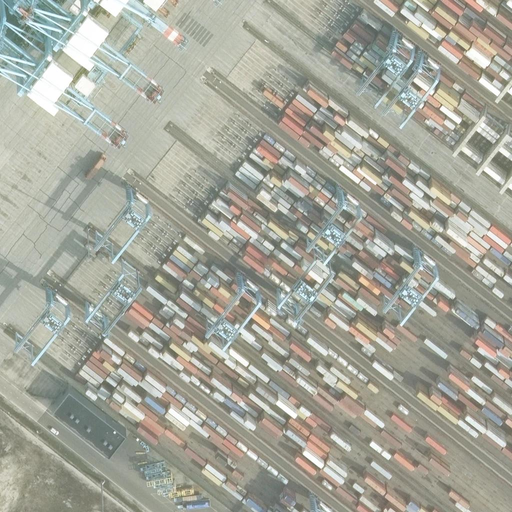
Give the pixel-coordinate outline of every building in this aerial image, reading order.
[(361,241),(360,250),(367,251),(369,242),(361,241)] [(177,287),(276,350),(280,350),(286,354),(288,350),(300,351),(297,355),(290,354),(287,359),(292,360),(291,372),(308,346),(292,336),(294,319),(256,295),(255,297),(246,291),(232,291),(231,290),(232,277),(222,271),(215,282),(216,268),(199,257),(194,265),(195,254),(178,243),(172,252),(193,266),(188,274),(187,282),(181,282),(177,287)] [(278,285),(313,309),(325,291),(311,281),(310,283),(303,278),(301,280),(288,272),(278,285)] [(379,329),(389,327),(399,336),(401,335),(409,327),(409,323),(384,301),(373,303),(356,288),(358,299),(354,303),(354,304),(349,309),(356,316),(351,323),(351,327),(359,325),(355,322),(362,321),(364,329),(367,331),(366,324),(370,329),(371,333),(377,327),(379,329)] [(254,401),(264,407),(270,399),(275,391),(264,384),(270,375),(250,362),(247,368),(245,384),(228,373),(224,373),(226,364),(230,358),(242,367),(243,358),(190,322),(182,321),(178,328),(189,335),(188,337),(178,353),(186,358),(194,359),(200,363),(190,362),(189,370),(196,376),(219,378),(218,384),(251,406),(254,401)] [(481,417),(484,450),(511,463),(511,440),(510,442),(506,437),(511,424),(511,409),(457,353),(463,409),(480,418),(481,417)] [(89,362),(99,369),(98,371),(105,375),(110,366),(92,356),(89,362)] [(324,378),(312,388),(316,392),(323,386),(329,393),(333,390),(324,378)] [(68,384),(48,410),(106,453),(125,427),(68,384)] [(419,477),(466,508),(463,511),(511,511),(511,505),(504,509),(502,503),(508,493),(442,450),(436,459),(429,443),(414,444),(414,438),(409,434),(409,443),(404,443),(419,477)] [(320,511),(314,508),(318,501),(299,490),(294,498),(304,504),(300,511),(301,511),(320,511)]
